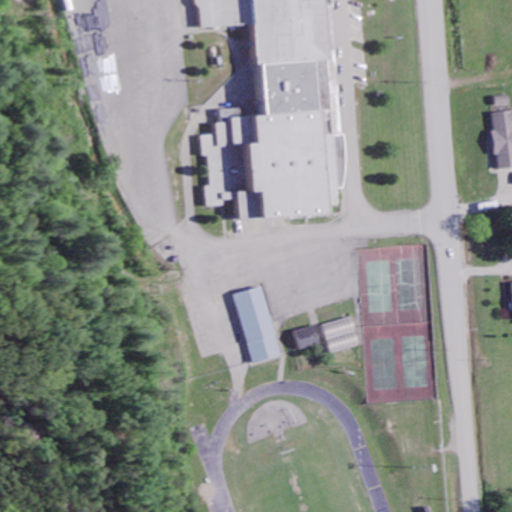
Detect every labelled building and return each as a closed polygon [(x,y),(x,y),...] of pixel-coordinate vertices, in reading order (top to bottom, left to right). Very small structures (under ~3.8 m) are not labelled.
[(349,192),(344,137),(335,135),(334,121),(342,121),(336,46),(335,38),(330,36),(327,0),(198,0),(201,31),(241,29),(258,32),(263,109),(222,112),(217,137),(205,138),(209,188),(205,189),(207,209),(223,208),(224,203),(238,201),(240,224),(331,217),(329,194),(349,192)] [(511,112),(493,115),(499,172),(511,170),(511,112)] [(282,359),(264,289),(235,297),(253,366),(282,359)] [(361,347),(352,319),(324,328),(332,356),(361,347)] [(302,352),(322,346),(316,327),(296,333),(302,352)]
